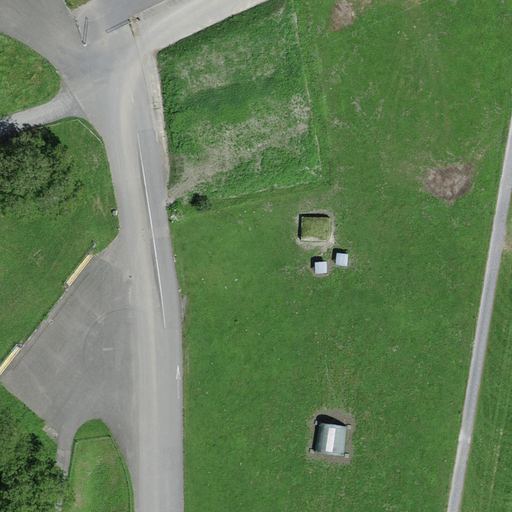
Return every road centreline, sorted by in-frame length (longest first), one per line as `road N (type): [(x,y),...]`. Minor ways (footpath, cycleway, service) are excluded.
road 1 (track): [(452,511),(511,149)]
road 2 (track): [(52,511),(72,414),(90,403),(154,401)]
